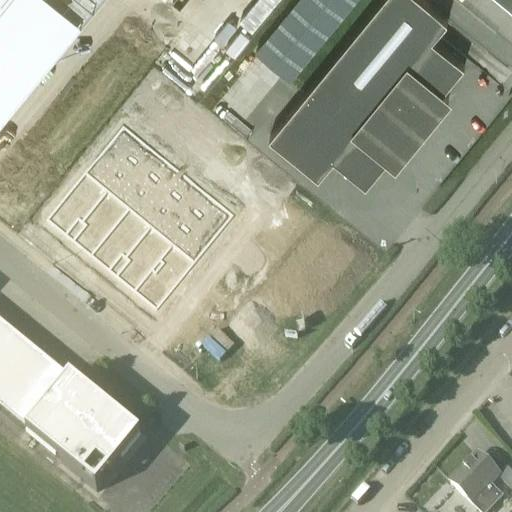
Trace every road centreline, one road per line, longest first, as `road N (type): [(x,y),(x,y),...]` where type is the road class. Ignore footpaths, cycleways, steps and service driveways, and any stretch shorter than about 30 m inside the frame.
road 1 (unclassified): [(511,142),(296,399),(261,428),(239,434),(205,423),(0,258)]
road 2 (secondary): [(279,511),(511,233)]
road 3 (unclassified): [(362,511),(511,339)]
